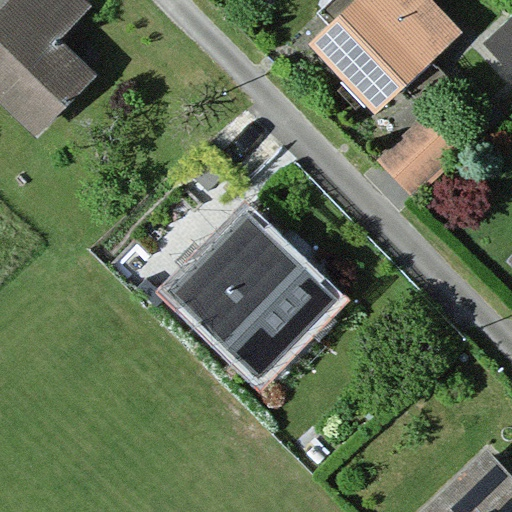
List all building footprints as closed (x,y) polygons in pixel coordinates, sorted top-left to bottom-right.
[(82,0),(7,0),(0,8),(0,84),(37,121),(84,73),(46,37),(82,0)] [(453,23),(431,0),(352,0),(318,32),(376,95),(377,92),(453,23)] [(511,21),(488,43),(511,70),(511,21)] [(457,140),(464,147),(502,113),(495,106),(457,140)] [(457,140),(429,109),(380,154),(414,192),(464,147),(457,140)] [(211,161),(197,176),(209,188),(223,173),(211,161)] [(330,289),(249,211),(179,284),(260,362),(330,289)] [(511,511),(511,470),(489,448),(425,511),(511,511)]
